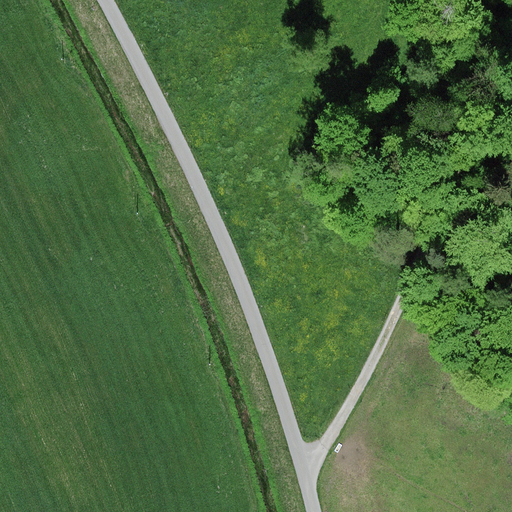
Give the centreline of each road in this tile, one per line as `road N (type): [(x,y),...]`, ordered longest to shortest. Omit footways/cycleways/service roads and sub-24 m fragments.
road 1 (unclassified): [(115,0),(203,159),(294,374),(325,511)]
road 2 (track): [(316,473),(431,231),(511,108)]
